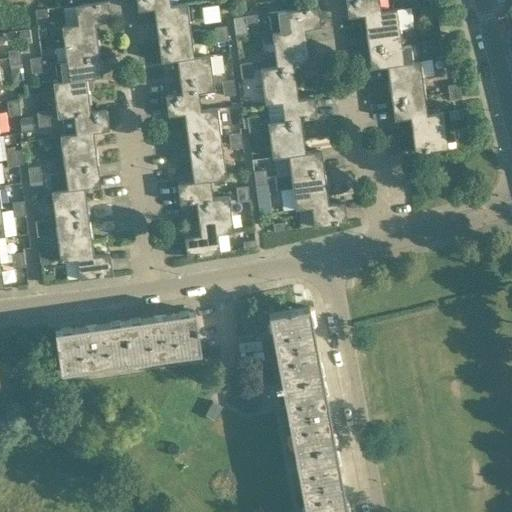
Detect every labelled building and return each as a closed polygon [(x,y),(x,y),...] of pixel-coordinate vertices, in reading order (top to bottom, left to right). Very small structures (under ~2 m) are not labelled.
[(110,21),(107,0),(74,5),(77,24),(79,40),(96,37),(94,23),(110,21)] [(170,5),(169,0),(135,0),(137,10),(153,8),(155,23),(172,21),(170,5)] [(379,0),(345,0),(348,17),(364,15),(366,29),(382,27),(380,11),(381,11),(379,0)] [(186,2),(170,5),(172,21),(155,23),(158,43),(191,38),(186,2)] [(419,18),(436,16),(434,4),(418,6),(419,18)] [(320,26),(317,5),(267,12),(270,31),(287,29),(289,45),(306,43),(304,28),(320,26)] [(47,16),(46,8),(35,10),(36,17),(47,16)] [(400,28),(398,9),(381,11),(380,11),(382,27),(366,29),(368,49),(417,42),(414,26),(400,28)] [(257,20),(256,14),(256,13),(244,15),(232,16),(235,35),(247,33),(245,22),(257,20)] [(99,57),(96,37),(79,40),(77,24),(61,26),(66,61),(99,57)] [(214,28),(215,34),(227,33),(226,26),(214,28)] [(309,63),(306,43),(289,45),(287,29),(270,31),(275,67),(275,68),(293,65),(309,63)] [(440,31),(432,32),(428,33),(429,40),(441,39),(440,31)] [(228,40),(227,33),(215,34),(216,41),(228,40)] [(196,73),(193,57),(191,41),(191,38),(158,43),(161,62),(177,60),(179,75),(196,73)] [(419,61),(417,42),(368,49),(371,68),(387,66),(389,81),(405,79),(402,63),(419,61)] [(20,57),(19,50),(8,51),(9,58),(20,57)] [(209,54),(193,57),(196,73),(179,75),(181,93),(198,91),(198,93),(214,91),(209,54)] [(21,65),(20,57),(9,58),(10,66),(21,65)] [(66,61),(55,63),(57,81),(69,80),(71,96),(87,94),(87,90),(90,89),(92,86),(91,77),(101,76),(99,57),(66,61)] [(29,59),(30,66),(41,65),(40,58),(29,59)] [(424,95),(419,61),(402,63),(405,79),(389,81),(392,100),(424,95)] [(238,64),(239,71),(251,70),(250,62),(238,64)] [(42,72),(41,65),(30,66),(30,73),(42,72)] [(296,84),(293,65),(275,68),(275,67),(259,69),(264,104),(279,102),(280,102),(278,86),(296,84)] [(252,77),(251,70),(239,71),(240,79),(252,77)] [(221,81),(222,88),(234,87),(233,79),(221,81)] [(89,111),(87,94),(71,96),(69,80),(57,81),(52,82),(57,118),(62,117),(72,115),(89,112),(89,111)] [(458,83),(451,84),(446,84),(447,91),(459,90),(458,83)] [(316,116),(313,98),(313,97),(298,99),(296,84),(278,86),(280,102),(279,102),(282,120),(282,121),(300,118),(316,116)] [(235,94),(234,87),(222,88),(223,96),(235,94)] [(460,97),(459,90),(447,91),(448,98),(460,97)] [(200,111),(198,93),(198,91),(181,93),(165,95),(168,116),(184,113),(186,128),(201,125),(200,111)] [(426,113),(424,95),(392,100),(392,105),(394,119),(409,117),(411,133),(429,130),(426,113)] [(6,101),(7,108),(18,106),(17,99),(6,101)] [(19,113),(18,106),(7,108),(8,115),(19,113)] [(216,108),(200,111),(201,125),(186,128),(189,147),(221,143),(216,108)] [(108,130),(106,109),(89,111),(89,112),(72,115),(62,117),(65,135),(75,134),(77,149),(94,147),(92,132),(108,130)] [(36,112),(37,118),(48,117),(48,110),(36,112)] [(442,111),(426,113),(429,130),(411,133),(414,151),(446,146),(442,111)] [(245,117),(247,125),(258,123),(257,116),(245,117)] [(31,117),(20,118),(21,131),(32,130),(31,117)] [(49,124),(48,117),(37,118),(37,125),(49,124)] [(303,137),(300,118),(282,121),(282,120),(266,122),(270,158),(287,155),(285,139),(303,137)] [(259,131),(258,123),(247,125),(248,132),(259,131)] [(228,134),(229,141),(241,140),(241,132),(228,134)] [(97,166),(94,147),(77,149),(75,134),(65,135),(59,136),(64,171),(97,166)] [(467,144),(466,136),(454,138),(455,145),(467,144)] [(305,151),(303,137),(285,139),(287,155),(289,173),(289,174),(323,170),(320,149),(305,151)] [(242,147),(241,140),(229,141),(230,149),(242,147)] [(226,178),(221,143),(189,147),(191,167),(207,164),(209,180),(210,180),(226,178)] [(4,153),(5,160),(17,158),(16,151),(4,153)] [(18,166),(17,158),(5,160),(6,167),(18,166)] [(213,199),(210,180),(209,180),(207,164),(191,167),(193,181),(177,183),(180,204),(196,201),(213,199)] [(27,167),(28,175),(40,174),(39,165),(27,167)] [(99,185),(97,166),(64,171),(48,173),(51,192),(67,190),(69,205),(86,203),(83,187),(99,185)] [(253,171),(254,179),(265,177),(264,170),(253,171)] [(326,188),(323,170),(289,174),(289,173),(275,175),(277,190),(291,189),(294,209),(299,208),(310,206),(308,190),(326,188)] [(266,185),(265,177),(254,179),(255,186),(266,185)] [(236,187),(237,195),(249,193),(248,185),(236,187)] [(346,221),(344,201),(328,203),(326,188),(308,190),(310,206),(313,225),(313,226),(346,221)] [(88,221),(86,203),(69,205),(67,190),(51,192),(55,226),(88,221)] [(250,200),(249,193),(237,195),(238,202),(250,200)] [(228,196),(213,199),(196,201),(198,219),(215,217),(217,233),(233,231),(228,196)] [(11,202),(12,210),(24,208),(23,200),(11,202)] [(25,216),(24,208),(12,210),(13,217),(25,216)] [(220,252),(217,233),(215,217),(198,219),(201,233),(184,236),(187,256),(220,252)] [(34,222),(35,229),(47,227),(46,220),(34,222)] [(90,240),(88,221),(55,226),(60,261),(75,259),(76,259),(74,242),(90,240)] [(285,229),(284,222),(272,224),(273,231),(285,229)] [(47,235),(47,227),(35,229),(36,236),(47,235)] [(111,273),(108,253),(92,255),(90,240),(74,242),(76,259),(75,259),(78,278),(111,273)] [(256,247),(255,240),(243,241),(244,249),(256,247)] [(23,259),(22,251),(10,253),(11,260),(23,259)] [(24,266),(23,259),(11,260),(12,268),(24,266)] [(53,281),(53,274),(41,275),(42,282),(53,281)] [(268,314),(281,383),(322,375),(309,307),(295,310),(295,309),(288,310),(288,311),(268,314)] [(194,311),(124,321),(130,361),(200,351),(197,331),(198,331),(197,325),(196,325),(194,311)] [(124,321),(55,331),(57,345),(56,345),(57,352),(58,352),(60,371),(130,361),(124,321)] [(0,403),(12,402),(8,362),(7,362),(7,367),(0,367),(0,403)] [(322,375),(281,383),(258,387),(263,409),(285,405),(294,453),(335,445),(322,375)] [(347,511),(335,445),(294,453),(304,511),(347,511)]
